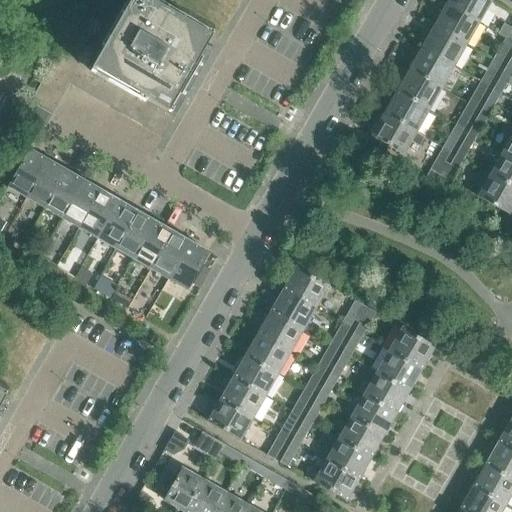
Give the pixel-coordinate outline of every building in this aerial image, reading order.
[(154,103),(165,109),(175,115),(186,97),(177,92),(210,36),(147,0),(130,0),(91,67),(93,68),(103,74),(114,80),(124,86),(134,92),(144,97),(154,103)] [(490,1),(487,0),(448,0),(445,6),(477,24),(490,1)] [(477,24),(445,6),(433,28),(464,46),(477,24)] [(433,28),(420,49),(452,67),(464,46),(433,28)] [(511,43),(504,39),(492,61),(500,65),(511,44),(511,43)] [(65,94),(70,84),(69,84),(82,61),(60,49),(41,80),(65,94)] [(439,89),(452,67),(420,49),(408,71),(439,89)] [(70,84),(80,90),(93,68),(91,67),(82,61),(69,84),(70,84)] [(492,61),(479,83),(487,87),(500,65),(492,61)] [(80,90),(90,96),(103,74),(93,68),(80,90)] [(511,72),(505,68),(492,90),(500,95),(511,74),(511,72)] [(427,111),(439,89),(408,71),(395,93),(427,111)] [(90,96),(101,102),(114,80),(103,74),(90,96)] [(59,104),(65,94),(41,80),(35,91),(59,104)] [(101,102),(111,108),(124,86),(114,80),(101,102)] [(467,104),(475,109),(487,87),(479,83),(467,104)] [(111,108),(121,114),(134,92),(124,86),(111,108)] [(480,112),(488,116),(500,95),(492,90),(480,112)] [(35,91),(29,101),(52,115),(59,104),(35,91)] [(121,114),(131,120),(144,97),(134,92),(121,114)] [(395,93),(383,115),(415,133),(427,111),(395,93)] [(154,103),(144,97),(131,120),(142,126),(154,103)] [(41,136),(52,115),(29,101),(17,122),(41,136)] [(142,126),(152,132),(165,109),(154,103),(142,126)] [(467,104),(454,126),(462,131),(475,109),(467,104)] [(165,109),(152,132),(162,138),(175,115),(165,109)] [(480,112),(467,134),(475,138),(488,116),(480,112)] [(424,138),(415,133),(383,115),(370,137),(402,155),(409,142),(418,147),(424,138)] [(442,148),(450,153),(462,131),(454,126),(442,148)] [(475,138),(467,134),(455,156),(463,160),(475,138)] [(511,159),(511,136),(502,154),(511,159)] [(444,163),(450,153),(442,148),(429,171),(439,176),(440,176),(447,164),(444,163)] [(46,160),(28,150),(6,188),(24,198),(46,160)] [(511,188),(511,159),(502,154),(489,176),(511,188)] [(449,165),(447,164),(440,176),(450,182),(463,160),(455,156),(449,165)] [(64,170),(46,160),(24,198),(43,208),(64,170)] [(43,208),(60,219),(82,181),(64,170),(43,208)] [(429,171),(423,180),(423,181),(433,186),(439,176),(429,171)] [(508,216),(511,208),(511,188),(489,176),(477,198),(508,216)] [(100,191),(82,181),(60,219),(78,229),(100,191)] [(78,229),(96,239),(118,201),(100,191),(78,229)] [(136,211),(118,201),(96,239),(114,249),(136,211)] [(114,249),(131,260),(153,222),(136,211),(114,249)] [(171,232),(153,222),(131,260),(149,270),(171,232)] [(149,270),(167,280),(189,242),(171,232),(149,270)] [(167,280),(185,291),(207,253),(189,242),(167,280)] [(294,268),(281,291),(313,309),(326,286),(294,268)] [(86,284),(91,275),(80,269),(75,278),(86,284)] [(93,290),(104,296),(108,289),(97,282),(93,290)] [(110,298),(126,307),(130,300),(114,291),(110,298)] [(269,312),(301,330),(313,309),(281,291),(269,312)] [(354,301),(341,325),(349,329),(354,321),(356,322),(364,307),(354,301)] [(375,313),(364,307),(356,322),(359,324),(354,332),(362,337),(375,313)] [(269,312),(256,334),(288,352),(301,330),(269,312)] [(336,351),(349,329),(341,325),(328,347),(336,351)] [(401,329),(388,352),(420,370),(433,347),(401,329)] [(349,359),(362,337),(354,332),(341,354),(349,359)] [(276,374),(288,352),(256,334),(244,356),(276,374)] [(324,373),(336,351),(328,347),(316,369),(324,373)] [(420,370),(388,352),(376,373),(407,391),(420,370)] [(337,380),(349,359),(341,354),(329,376),(337,380)] [(263,396),(276,374),(244,356),(232,378),(263,396)] [(311,395),(324,373),(316,369),(303,390),(311,395)] [(358,392),(364,395),(395,413),(407,391),(376,373),(369,386),(363,383),(358,392)] [(324,402),(337,380),(329,376),(316,398),(324,402)] [(251,418),(263,396),(232,378),(219,400),(251,418)] [(299,417),(311,395),(303,390),(291,412),(299,417)] [(364,395),(351,417),(382,435),(395,413),(364,395)] [(312,424),(324,402),(316,398),(304,420),(312,424)] [(238,440),(251,418),(219,400),(206,422),(238,440)] [(291,412),(278,434),(286,439),(299,417),(291,412)] [(370,457),(382,435),(351,417),(338,439),(370,457)] [(291,442),(299,446),(312,424),(304,420),(291,442)] [(511,422),(510,421),(497,443),(511,451),(511,422)] [(180,456),(188,437),(175,431),(166,450),(180,456)] [(213,461),(223,445),(201,432),(192,449),(213,461)] [(274,460),(286,439),(278,434),(266,456),(274,460)] [(338,439),(326,461),(357,479),(370,457),(338,439)] [(287,468),(299,446),(291,442),(279,463),(287,468)] [(485,465),(511,480),(511,451),(497,443),(485,465)] [(245,457),(223,445),(213,461),(215,462),(220,454),(240,465),(245,457)] [(245,457),(240,465),(262,478),(267,470),(245,457)] [(344,501),(357,479),(326,461),(319,474),(310,469),(304,479),(344,501)] [(504,505),(511,490),(511,480),(485,465),(472,487),(504,505)] [(161,500),(181,511),(184,511),(202,482),(179,469),(161,500)] [(289,482),(267,470),(262,478),(284,490),(289,482)] [(213,511),(224,494),(202,482),(184,511),(213,511)] [(311,495),(289,482),(284,490),(306,503),(311,495)] [(465,511),(499,511),(504,505),(472,487),(460,508),(465,511)] [(242,511),(246,507),(224,494),(213,511),(242,511)] [(338,511),(339,511),(311,495),(306,503),(315,508),(313,511),(314,511),(338,511)]
